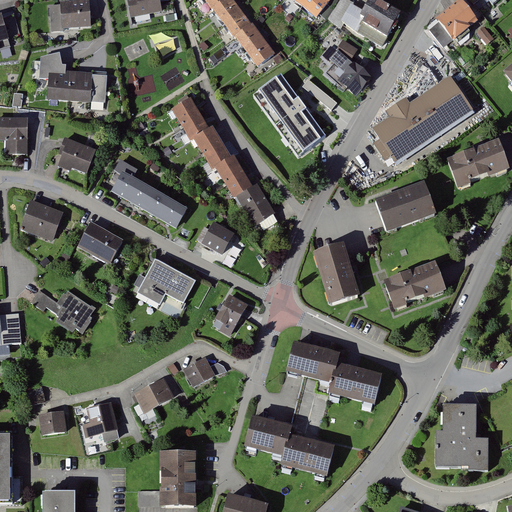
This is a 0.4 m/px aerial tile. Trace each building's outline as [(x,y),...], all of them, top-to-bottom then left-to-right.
[(162,16),(158,0),(134,0),(127,2),(131,23),(162,16)] [(225,0),(199,0),(210,13),(211,12),(225,0)] [(233,41),(250,28),(230,0),(225,0),(211,12),(233,41)] [(316,24),(330,5),(324,0),(286,0),(316,24)] [(381,52),(399,19),(369,2),(362,14),(352,9),(353,6),(344,0),(328,25),(342,33),(343,30),(381,52)] [(91,32),(89,4),(50,6),(52,35),(91,32)] [(477,26),(458,4),(432,26),(436,29),(431,34),(444,50),(450,45),(452,46),(477,26)] [(0,53),(11,50),(0,18),(0,17),(0,53)] [(257,72),(275,57),(251,26),(250,28),(235,41),(257,72)] [(494,42),(483,30),(476,36),(487,48),(494,42)] [(175,41),(159,46),(162,56),(178,51),(175,41)] [(97,43),(80,43),(80,56),(96,56),(97,43)] [(354,100),(370,82),(350,66),(358,53),(343,44),(331,64),(344,74),(336,83),(354,100)] [(93,79),(90,68),(55,66),(51,74),(46,102),(90,106),(93,79)] [(511,67),(501,76),(511,89),(511,67)] [(298,159),(327,138),(281,77),(253,98),(298,159)] [(474,112),(451,78),(410,105),(407,100),(386,113),(390,119),(372,131),(379,141),(373,145),(385,163),(391,158),(395,164),(474,112)] [(338,104),(308,81),(302,88),(332,112),(338,104)] [(169,114),(177,128),(198,115),(189,101),(169,114)] [(208,131),(198,115),(177,128),(187,143),(190,142),(208,131)] [(27,158),(26,122),(0,121),(0,143),(5,143),(5,157),(27,158)] [(200,156),(220,144),(210,129),(208,131),(190,142),(200,156)] [(510,173),(498,141),(447,160),(458,192),(473,187),(471,183),(489,176),(490,180),(510,173)] [(96,153),(64,142),(57,159),(60,160),(57,168),(87,178),(96,153)] [(220,144),(200,156),(210,173),(214,170),(230,160),(220,144)] [(223,185),(242,173),(233,159),(230,160),(214,170),(223,185)] [(242,173),(223,185),(233,201),(235,200),(252,189),(242,173)] [(136,185),(121,176),(110,197),(125,205),(136,185)] [(426,184),(375,203),(388,235),(439,217),(426,184)] [(152,194),(136,185),(125,205),(141,214),(152,194)] [(235,200),(253,229),(274,216),(256,187),(252,189),(235,200)] [(169,203),(152,194),(141,214),(158,223),(169,203)] [(174,232),(185,212),(169,203),(158,223),(174,232)] [(63,215),(29,204),(19,231),(53,243),(63,215)] [(235,238),(212,225),(199,248),(223,261),(235,238)] [(121,244),(90,226),(76,248),(108,267),(121,244)] [(343,247),(315,255),(331,308),(359,299),(343,247)] [(194,284),(153,262),(136,295),(158,307),(164,297),(182,306),(194,284)] [(446,295),(435,263),(383,282),(395,313),(412,307),(411,304),(426,299),(427,302),(446,295)] [(56,305),(40,293),(31,305),(43,314),(46,310),(56,317),(53,321),(70,334),(74,330),(81,336),(92,322),(88,319),(94,312),(67,291),(56,305)] [(247,308),(229,297),(215,322),(222,326),(218,333),(229,339),(247,308)] [(0,348),(20,347),(17,315),(0,316),(0,348)] [(338,358),(292,346),(284,376),(330,388),(336,367),(338,358)] [(205,360),(183,372),(192,389),(214,376),(205,360)] [(174,364),(166,369),(171,377),(178,372),(174,364)] [(381,379),(336,367),(330,388),(328,397),(373,409),(381,379)] [(163,381),(133,396),(143,416),(173,401),(163,381)] [(42,389),(27,392),(29,406),(45,403),(42,389)] [(89,425),(82,427),(85,440),(101,436),(104,446),(120,442),(111,405),(85,411),(89,425)] [(475,409),(441,409),(441,435),(435,435),(435,471),(487,471),(487,442),(475,442),(475,409)] [(62,413),(37,417),(41,438),(66,434),(62,413)] [(289,429),(248,419),(241,448),(281,459),(289,429)] [(333,450),(287,437),(279,467),(325,480),(333,450)] [(160,456),(159,509),(192,509),(192,456),(160,456)] [(74,511),(74,496),(41,496),(41,511),(74,511)] [(268,511),(269,508),(229,498),(224,511),(268,511)]
